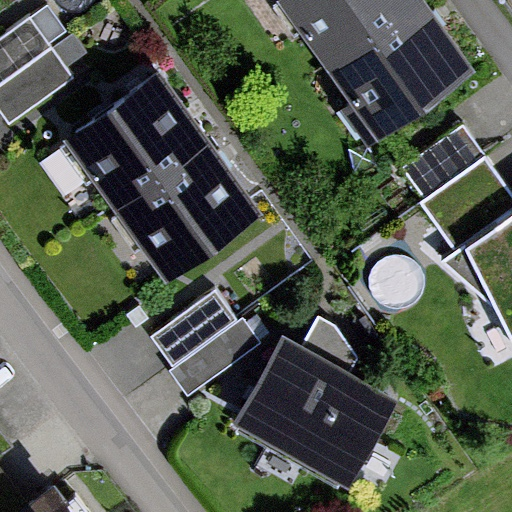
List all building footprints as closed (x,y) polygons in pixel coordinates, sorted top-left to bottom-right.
[(288,0),(329,57),(408,0),(288,0)] [(408,0),(329,57),(379,126),(476,57),(435,0),(408,0)] [(0,94),(12,112),(79,66),(36,3),(0,27),(0,94)] [(78,127),(124,191),(206,133),(160,69),(78,127)] [(486,148),(463,118),(403,163),(426,193),(486,148)] [(124,191),(169,256),(251,198),(206,133),(124,191)] [(511,206),(447,252),(501,301),(511,319),(511,206)] [(221,275),(153,325),(194,381),(262,331),(221,275)] [(285,335),(245,409),(350,466),(391,392),(285,335)] [(79,511),(56,481),(13,511),(79,511)]
